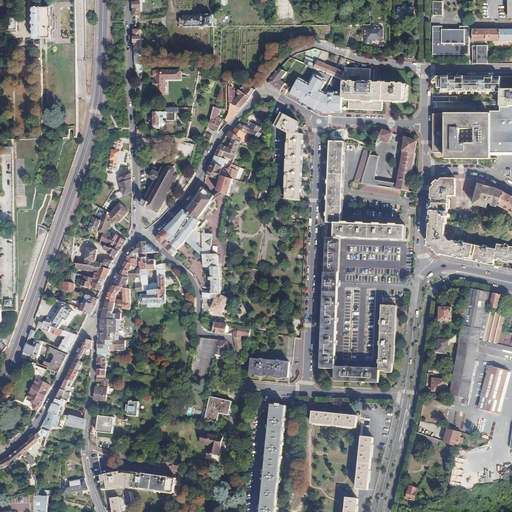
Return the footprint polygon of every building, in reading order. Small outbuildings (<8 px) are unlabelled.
[(132,0),(133,16),(141,15),(140,0),(132,0)] [(443,1),(433,1),(433,15),(443,15),(443,1)] [(40,8),(33,8),(33,39),(40,39),(49,38),(49,29),(51,27),(51,19),(49,18),(49,8),(40,8)] [(413,8),(397,8),(397,17),(413,17),(413,8)] [(202,27),(213,27),(213,15),(202,15),(202,16),(183,16),(183,18),(180,18),(180,25),(184,25),(184,27),(202,26),(202,27)] [(17,19),(9,19),(9,29),(9,31),(17,31),(17,19)] [(443,30),(443,26),(434,26),(433,55),(470,55),(470,25),(460,25),(460,30),(443,30)] [(383,28),(365,28),(365,44),(371,44),(372,40),(383,41),(383,28)] [(473,42),(500,42),(500,30),(473,30),(473,42)] [(511,30),(500,30),(500,42),(511,42),(511,30)] [(473,47),(473,65),(478,65),(487,65),(488,47),(478,47),(473,47)] [(329,53),(322,50),(318,61),(317,64),(309,62),(308,65),(344,81),(344,69),(342,68),(338,66),(335,65),(334,68),(324,64),(326,60),(328,55),(329,53)] [(347,59),(343,57),(338,66),(342,68),(347,59)] [(288,72),(280,68),(269,83),(286,95),(288,90),(291,86),(282,80),(288,72)] [(371,83),(372,70),(344,69),(344,81),(358,82),(365,82),(371,83)] [(180,71),(156,71),(153,71),(153,77),(156,77),(156,81),(152,81),(153,88),(156,87),(156,94),(159,94),(159,95),(162,95),(163,93),(165,94),(164,79),(180,79),(180,71)] [(290,95),(316,109),(326,92),(322,90),(326,81),(313,74),(308,83),(299,78),(292,92),(290,95)] [(497,90),(497,79),(439,79),(432,83),(432,88),(439,88),(439,93),(497,93),(497,90)] [(511,79),(497,79),(497,90),(497,93),(496,109),(511,109),(511,79)] [(358,82),(344,81),(343,94),(343,98),(349,99),(377,100),(381,100),(393,100),(392,102),(399,102),(399,100),(403,100),(403,99),(406,99),(406,94),(408,94),(408,84),(397,84),(397,82),(394,82),(393,84),(374,83),(371,83),(365,82),(358,82)] [(250,96),(255,90),(245,83),(242,87),(244,88),(242,91),(250,96)] [(250,97),(250,96),(242,91),(239,89),(237,92),(241,95),(236,100),(235,100),(229,100),(230,109),(228,114),(225,120),(228,122),(241,108),(250,97)] [(316,109),(325,114),(343,114),(343,98),(343,94),(336,94),(336,92),(329,92),(329,93),(326,92),(316,109)] [(377,100),(349,99),(348,108),(381,109),(381,100),(377,100)] [(218,131),(219,130),(224,120),(218,117),(221,109),(215,107),(211,118),(212,119),(208,126),(209,126),(216,130),(218,131)] [(486,115),(486,156),(511,156),(511,109),(496,109),(496,115),(486,115)] [(167,112),(154,112),(154,126),(155,126),(155,129),(160,129),(160,126),(161,126),(161,118),(167,118),(167,112)] [(302,201),(303,176),(305,153),(306,135),(300,135),(300,123),(282,113),(275,127),(290,134),(285,199),(302,201)] [(441,159),(486,159),(486,156),(486,115),(441,115),(432,115),(432,153),(441,153),(441,159)] [(251,129),(241,123),(237,128),(251,135),(259,139),(262,133),(259,131),(262,127),(254,123),(251,129)] [(251,135),(237,128),(232,133),(230,132),(227,137),(233,140),(229,148),(222,145),(219,150),(225,152),(233,155),(236,156),(238,150),(237,150),(240,145),(247,146),(248,143),(251,135)] [(386,145),(389,135),(381,132),(376,142),(386,145)] [(108,169),(117,171),(119,161),(123,162),(125,152),(121,151),(123,142),(130,143),(130,138),(128,138),(112,138),(112,140),(114,140),(108,169)] [(370,153),(363,151),(353,185),(360,187),(359,193),(402,200),(403,194),(410,195),(416,157),(418,143),(405,139),(402,154),(397,186),(373,182),(378,158),(369,156),(370,153)] [(337,223),(341,223),(344,143),(344,142),(331,141),(331,144),(331,150),(330,161),(330,166),(330,177),(330,183),(329,193),(329,198),(328,223),(337,223)] [(57,145),(52,144),(44,171),(50,173),(57,145)] [(225,152),(219,150),(212,163),(224,167),(226,160),(222,158),(221,158),(222,155),(223,155),(225,152)] [(224,167),(212,163),(209,170),(221,176),(224,167)] [(234,179),(236,180),(240,167),(232,164),(230,169),(227,178),(234,179)] [(159,173),(153,170),(149,177),(151,178),(155,180),(154,183),(145,200),(144,200),(143,201),(144,202),(142,206),(146,208),(147,208),(155,213),(158,215),(179,175),(175,173),(176,172),(176,171),(175,170),(175,169),(174,168),(174,167),(174,166),(173,165),(172,167),(172,166),(171,166),(170,166),(169,167),(168,167),(167,167),(167,168),(166,169),(162,167),(159,173)] [(225,167),(224,167),(221,176),(227,178),(230,169),(225,167)] [(229,196),(234,179),(227,178),(221,176),(209,170),(207,174),(215,178),(216,177),(221,180),(217,191),(229,196)] [(114,195),(115,197),(116,199),(132,194),(132,179),(131,180),(131,174),(119,179),(121,183),(120,184),(123,192),(114,195)] [(431,205),(451,205),(451,197),(458,197),(458,179),(440,179),(437,181),(436,180),(433,184),(434,185),(432,186),(431,205)] [(501,206),(505,192),(497,188),(480,184),(473,203),(486,207),(487,203),(501,206)] [(260,193),(274,197),(275,190),(270,189),(264,187),(262,187),(260,193)] [(185,211),(184,210),(173,222),(164,230),(159,234),(160,235),(169,244),(177,250),(183,245),(183,244),(187,242),(201,258),(204,258),(204,267),(211,268),(211,278),(209,278),(210,281),(212,280),(212,286),(212,292),(201,289),(203,292),(211,294),(214,294),(221,293),(219,267),(218,267),(217,255),(208,255),(209,251),(210,251),(210,247),(211,247),(212,238),(212,234),(205,233),(204,231),(197,226),(200,222),(197,220),(215,196),(203,188),(185,211)] [(511,195),(505,192),(501,206),(511,212),(511,195)] [(49,201),(53,203),(43,223),(48,226),(51,220),(53,221),(54,217),(55,215),(57,209),(60,198),(53,195),(53,197),(51,196),(49,201)] [(122,204),(110,216),(113,219),(118,224),(130,212),(122,204)] [(451,205),(431,205),(430,245),(429,246),(431,249),(431,250),(431,251),(432,252),(433,252),(433,251),(437,255),(438,254),(494,266),(495,261),(511,264),(511,245),(510,245),(509,245),(509,246),(508,247),(501,245),(500,251),(492,249),(492,248),(491,248),(491,247),(490,247),(489,247),(488,247),(488,248),(487,248),(467,244),(467,243),(466,243),(466,242),(465,242),(464,243),(464,244),(457,242),(457,243),(453,243),(449,238),(449,226),(450,226),(450,219),(451,219),(452,219),(452,218),(453,217),(453,216),(453,215),(452,215),(452,214),(451,214),(451,205)] [(104,232),(101,242),(107,246),(120,251),(127,239),(114,232),(113,234),(108,230),(113,219),(110,216),(109,215),(110,213),(100,208),(98,212),(105,215),(102,221),(97,231),(104,232)] [(95,219),(94,220),(89,231),(92,232),(94,232),(94,230),(97,231),(102,221),(95,219)] [(328,223),(328,238),(338,238),(338,236),(337,236),(337,223),(328,223)] [(337,223),(337,236),(338,236),(344,237),(406,239),(407,226),(341,223),(337,223)] [(169,244),(160,235),(157,237),(157,240),(161,244),(165,248),(169,244)] [(338,238),(328,238),(327,269),(338,269),(339,269),(340,238),(338,238)] [(240,242),(229,240),(227,251),(238,253),(240,242)] [(147,253),(160,253),(151,244),(147,243),(146,241),(140,243),(130,250),(137,254),(138,257),(140,257),(140,254),(147,253)] [(169,244),(165,248),(175,256),(177,254),(176,253),(178,251),(177,250),(169,244)] [(89,246),(84,264),(93,264),(102,267),(103,262),(96,260),(99,248),(89,246)] [(109,253),(116,256),(120,251),(107,246),(106,249),(109,251),(109,253)] [(137,254),(130,250),(126,256),(128,257),(138,261),(138,257),(137,254)] [(158,270),(157,265),(156,260),(147,260),(147,253),(140,254),(140,257),(140,258),(141,258),(142,261),(147,261),(148,269),(158,270)] [(138,261),(128,257),(124,267),(126,268),(126,270),(129,270),(135,270),(138,265),(138,261)] [(103,262),(102,267),(111,269),(114,264),(112,263),(114,260),(106,259),(103,262)] [(84,264),(77,263),(76,268),(96,272),(94,275),(106,279),(111,269),(102,267),(93,264),(84,264)] [(165,270),(163,264),(157,265),(158,270),(159,283),(148,284),(148,269),(141,269),(142,277),(143,284),(143,287),(146,287),(146,291),(148,291),(148,295),(142,295),(142,296),(138,296),(139,301),(142,301),(142,304),(150,304),(150,307),(159,306),(159,304),(166,303),(165,270)] [(126,268),(124,267),(114,286),(126,288),(129,278),(129,270),(126,270),(126,268)] [(135,270),(129,270),(129,278),(136,277),(142,277),(141,269),(139,268),(139,270),(135,270)] [(327,269),(325,269),(323,369),(335,369),(336,368),(338,269),(327,269)] [(84,275),(83,286),(90,288),(92,282),(93,278),(84,275)] [(106,279),(94,275),(94,278),(93,278),(92,282),(94,283),(102,285),(106,279)] [(69,282),(63,282),(63,290),(69,290),(69,291),(75,291),(75,284),(69,282)] [(131,310),(131,308),(130,289),(126,288),(114,286),(111,292),(110,292),(107,301),(115,303),(117,293),(120,291),(124,291),(124,301),(118,299),(117,305),(123,306),(123,308),(131,310)] [(494,294),(469,289),(467,305),(463,323),(463,326),(481,330),(480,340),(499,344),(502,332),(506,315),(490,311),(494,294)] [(214,297),(214,294),(211,294),(203,292),(203,297),(211,299),(211,298),(215,298),(215,299),(211,309),(222,314),(227,304),(226,303),(229,298),(222,295),(219,300),(214,297)] [(90,315),(96,306),(99,299),(97,298),(86,294),(83,303),(80,311),(88,314),(90,315)] [(501,295),(494,294),(490,311),(506,315),(506,313),(499,311),(492,309),(493,305),(494,306),(494,308),(498,309),(501,295)] [(115,303),(107,301),(102,317),(102,319),(103,319),(119,319),(121,319),(122,319),(122,313),(114,314),(113,312),(115,303)] [(463,323),(467,305),(459,304),(459,308),(460,308),(458,322),(463,323)] [(61,335),(64,331),(60,329),(66,319),(68,321),(74,311),(65,305),(52,324),(46,322),(45,323),(40,321),(38,328),(60,336),(61,335)] [(383,306),(381,372),(395,372),(397,307),(383,306)] [(439,306),(438,322),(450,322),(450,306),(439,306)] [(103,322),(102,322),(101,330),(103,330),(103,336),(101,336),(101,340),(119,340),(119,319),(103,319),(103,322)] [(215,323),(214,332),(225,333),(226,330),(227,324),(225,324),(217,323),(215,323)] [(463,326),(461,335),(454,376),(450,395),(469,397),(478,352),(503,358),(506,346),(499,344),(480,340),(481,330),(463,326)] [(250,329),(245,328),(237,327),(236,332),(233,332),(233,333),(233,337),(234,338),(241,339),(242,336),(249,337),(250,329)] [(29,336),(35,339),(38,332),(32,329),(29,336)] [(58,349),(68,353),(78,336),(64,330),(64,331),(61,335),(65,338),(61,345),(58,349)] [(511,334),(502,332),(499,344),(506,346),(511,347),(511,334)] [(293,363),(295,338),(288,336),(287,360),(269,359),(268,361),(252,360),(250,375),(289,378),(290,363),(293,363)] [(207,381),(217,342),(201,338),(191,378),(207,381)] [(234,338),(239,357),(242,356),(241,351),(243,351),(241,339),(234,338)] [(22,358),(26,360),(28,354),(33,356),(33,357),(37,358),(43,342),(37,339),(35,343),(37,344),(36,347),(27,344),(22,358)] [(87,339),(79,355),(82,356),(86,349),(92,349),(93,340),(87,339)] [(437,339),(436,353),(448,354),(449,340),(437,339)] [(101,340),(100,340),(98,340),(98,354),(106,354),(109,354),(109,349),(124,349),(124,340),(119,340),(101,340)] [(227,352),(229,352),(227,341),(217,340),(215,355),(216,355),(221,356),(222,356),(222,355),(222,351),(227,352)] [(135,354),(138,354),(138,345),(133,345),(133,352),(124,351),(124,355),(135,356),(135,354)] [(511,347),(506,346),(503,358),(511,360),(511,347)] [(44,360),(42,366),(58,373),(68,355),(50,347),(48,351),(53,354),(54,356),(52,361),(49,362),(44,360)] [(106,354),(98,354),(97,375),(106,375),(106,354)] [(79,355),(72,369),(79,372),(82,365),(84,363),(80,361),(82,356),(79,355)] [(24,369),(19,366),(16,373),(22,375),(24,371),(23,370),(24,369)] [(478,409),(498,415),(510,373),(489,367),(478,409)] [(381,369),(336,368),(335,369),(335,381),(380,382),(381,372),(381,369)] [(72,369),(67,379),(73,381),(74,381),(79,372),(72,369)] [(113,396),(117,393),(117,392),(114,392),(114,388),(108,388),(109,378),(97,377),(96,382),(101,383),(101,386),(99,386),(99,388),(96,388),(95,399),(104,401),(104,399),(106,399),(107,395),(113,396)] [(432,378),(430,392),(442,393),(444,379),(432,378)] [(66,379),(62,389),(70,391),(73,381),(67,379),(66,379)] [(45,400),(51,386),(38,380),(28,399),(32,401),(31,403),(35,405),(33,409),(38,411),(45,400)] [(62,389),(57,398),(66,401),(69,401),(71,392),(70,391),(62,389)] [(5,391),(0,395),(0,405),(10,396),(5,391)] [(107,395),(106,403),(114,404),(114,396),(107,395)] [(205,420),(217,423),(219,413),(229,415),(232,401),(217,398),(210,397),(205,420)] [(57,398),(55,404),(65,407),(65,405),(66,401),(57,398)] [(140,401),(130,400),(130,405),(128,405),(127,411),(129,411),(128,415),(138,416),(140,401)] [(49,413),(50,413),(63,417),(64,417),(64,415),(65,407),(55,404),(54,404),(49,413)] [(277,405),(271,405),(260,511),(275,511),(286,406),(281,405),(281,404),(277,404),(277,405)] [(357,416),(313,412),(311,423),(356,428),(357,416)] [(50,413),(43,426),(52,430),(54,426),(59,428),(63,417),(50,413)] [(99,415),(97,431),(113,433),(115,418),(99,415)] [(70,416),(67,425),(84,428),(85,419),(70,416)] [(48,430),(42,427),(37,433),(40,437),(43,440),(48,430)] [(445,429),(441,444),(457,448),(461,433),(445,429)] [(209,452),(221,454),(224,436),(203,432),(201,442),(210,444),(209,452)] [(40,437),(37,433),(28,442),(20,449),(24,455),(33,467),(37,464),(29,455),(28,456),(26,453),(30,450),(40,441),(39,439),(40,438),(40,437)] [(373,438),(362,436),(356,489),(368,490),(373,438)] [(10,456),(5,460),(7,466),(11,465),(12,465),(24,455),(20,449),(10,456)] [(456,457),(450,486),(460,488),(466,459),(456,457)] [(174,493),(177,478),(125,471),(101,474),(102,481),(100,481),(100,483),(102,483),(103,489),(124,486),(174,493)] [(511,472),(511,473),(501,473),(503,482),(511,481),(511,472)] [(89,489),(85,479),(62,484),(64,492),(69,492),(79,491),(80,495),(88,494),(87,489),(89,489)] [(405,500),(415,503),(418,488),(408,486),(405,500)] [(38,511),(41,511),(47,511),(49,495),(51,495),(52,493),(53,494),(53,491),(37,489),(37,490),(35,490),(34,506),(35,506),(34,511),(38,511)] [(119,497),(110,498),(112,511),(121,511),(119,497)] [(356,511),(358,499),(346,498),(344,511),(356,511)] [(31,511),(30,502),(28,502),(28,499),(24,499),(24,502),(20,502),(20,511),(31,511)]
